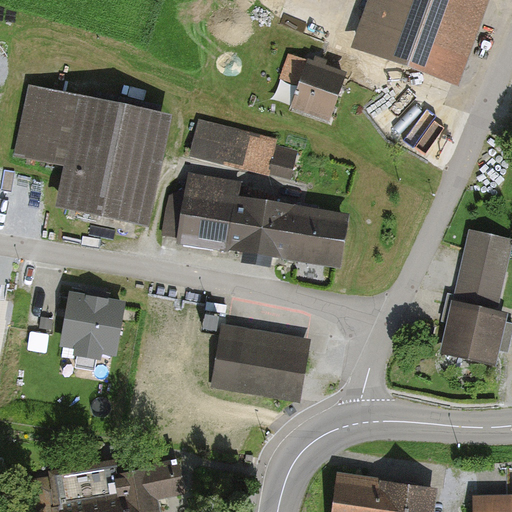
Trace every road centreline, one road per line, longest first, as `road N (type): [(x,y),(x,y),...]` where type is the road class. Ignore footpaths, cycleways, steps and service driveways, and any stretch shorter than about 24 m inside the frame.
road 1 (residential): [(394,315),(0,245)]
road 2 (residential): [(511,49),(394,315)]
road 3 (tertiary): [(511,426),(364,422)]
road 4 (tertiary): [(364,422),(304,451),(278,511)]
